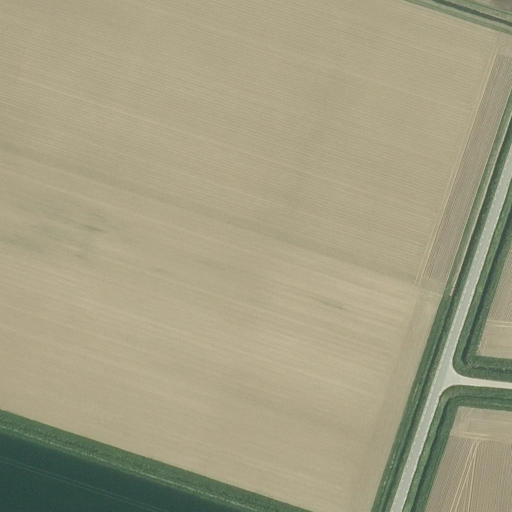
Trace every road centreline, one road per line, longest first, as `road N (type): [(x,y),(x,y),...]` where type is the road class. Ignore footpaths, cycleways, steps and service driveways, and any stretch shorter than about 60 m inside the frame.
road 1 (tertiary): [(439,381),(511,162)]
road 2 (tertiary): [(396,511),(439,381)]
